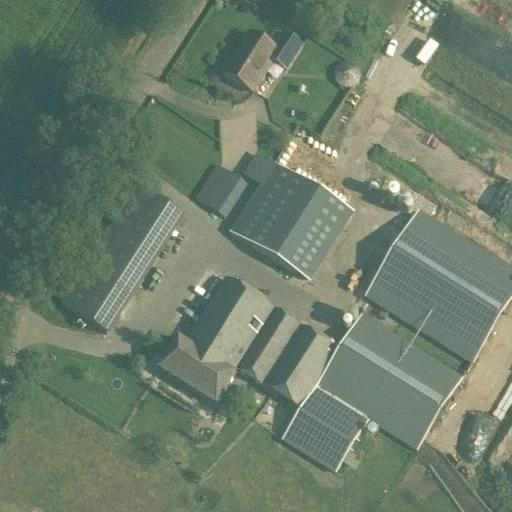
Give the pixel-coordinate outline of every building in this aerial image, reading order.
[(273,52),(248,35),(222,76),(253,96),(273,65),(286,73),(302,48),(283,36),(273,52)] [(259,188),(273,166),(256,155),(242,177),(259,188)] [(224,220),(246,187),(217,168),(195,201),(224,220)] [(322,230),(258,190),(229,235),(293,276),(322,230)] [(133,296),(182,215),(144,192),(103,262),(112,268),(104,281),(115,288),(112,293),(118,297),(122,289),(133,296)] [(472,368),(511,304),(511,271),(418,213),(364,300),(472,368)] [(340,351),(226,281),(186,347),(178,342),(159,373),(216,408),(237,374),(301,413),(283,443),(336,476),(342,465),(348,469),(355,458),(349,454),(368,424),(417,455),(462,381),(360,318),(340,351)] [(61,306),(108,338),(124,313),(76,282),(61,306)] [(418,336),(412,347),(464,377),(471,367),(418,336)]
